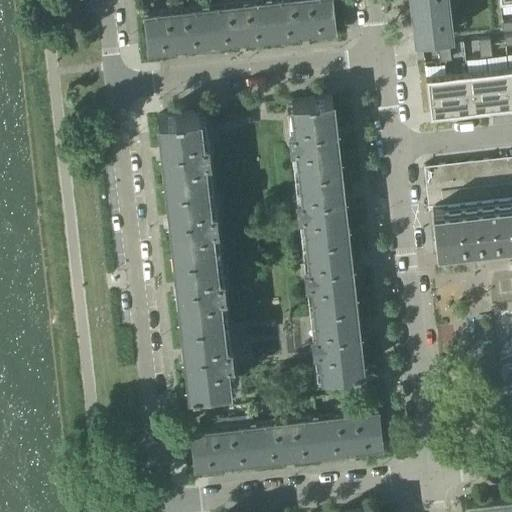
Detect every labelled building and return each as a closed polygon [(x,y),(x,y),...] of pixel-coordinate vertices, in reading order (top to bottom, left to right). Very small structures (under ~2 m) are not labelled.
[(177,31),(173,0),(171,0),(166,1),(167,11),(143,14),(147,49),(175,46),(173,31),(177,31)] [(223,0),(224,5),(206,7),(210,42),(237,39),(235,24),(239,24),(236,0),(223,0)] [(244,0),(236,0),(239,24),(243,23),(245,38),(272,35),(268,0),(267,0),(245,3),(244,0)] [(268,0),(272,35),(299,32),(297,17),(302,17),(299,0),(268,0)] [(299,0),(302,17),(306,16),(307,31),(335,28),(335,24),(334,24),(333,17),(334,17),(331,0),(299,0)] [(449,1),(409,5),(413,36),(435,33),(446,32),(453,31),(449,1)] [(206,7),(175,10),(177,31),(181,30),(183,45),(210,42),(206,7)] [(502,29),(511,28),(511,19),(501,21),(502,29)] [(478,38),(478,46),(490,45),(489,37),(478,38)] [(437,43),(438,51),(449,49),(448,41),(437,43)] [(491,53),(490,45),(478,46),(479,55),(491,53)] [(449,49),(438,51),(439,59),(450,58),(449,49)] [(497,67),(487,68),(491,106),(511,104),(511,99),(508,65),(497,67)] [(487,68),(466,70),(471,109),(491,106),(487,68)] [(466,70),(446,72),(450,111),(471,109),(466,70)] [(438,73),(425,75),(429,114),(450,111),(446,72),(438,73)] [(288,126),(289,138),(334,132),(334,128),(335,128),(335,127),(334,123),(331,103),(332,103),(331,95),(322,96),(315,97),(314,96),(308,97),(291,99),(291,102),(294,126),(288,126)] [(158,114),(162,153),(209,148),(207,135),(201,136),(198,112),(199,112),(198,110),(181,111),(174,112),(175,113),(167,114),(167,113),(158,114)] [(296,143),(299,167),(339,163),(337,151),(335,139),(334,132),(289,138),(290,143),(296,143)] [(162,153),(166,182),(206,178),(203,153),(209,153),(209,148),(162,153)] [(506,157),(489,159),(492,184),(509,182),(506,157)] [(489,159),(473,161),(476,186),(492,184),(489,159)] [(473,161),(456,162),(459,187),(475,186),(476,186),(473,161)] [(423,164),(426,191),(458,188),(459,187),(456,162),(428,166),(428,164),(423,164)] [(295,194),(297,206),(342,201),(342,196),(342,195),(342,191),(341,191),(339,167),(339,163),(299,167),(302,193),(295,194)] [(166,182),(170,220),(216,215),(215,203),(208,204),(206,178),(166,182)] [(511,212),(509,182),(492,184),(498,236),(511,234),(511,212)] [(492,184),(476,186),(475,186),(481,238),(498,236),(492,184)] [(459,187),(458,188),(464,240),(481,238),(475,186),(459,187)] [(458,188),(426,191),(428,208),(432,208),(436,243),(464,240),(458,188)] [(304,210),(306,235),(346,231),(345,219),(344,219),(343,207),(342,201),(297,206),(297,211),(304,210)] [(170,220),(173,250),(213,246),(210,221),(217,220),(216,215),(170,220)] [(303,262),(304,273),(350,268),(349,263),(350,263),(349,258),(346,235),(347,235),(346,231),(306,235),(309,261),(303,262)] [(173,250),(177,287),(224,282),(222,271),(216,272),(213,246),(173,250)] [(311,278),(314,304),(354,299),(352,286),(351,275),(350,275),(350,268),(304,273),(305,279),(311,278)] [(177,287),(181,318),(221,314),(218,289),(224,288),(224,282),(177,287)] [(311,329),(312,342),(357,337),(357,331),(357,326),(354,303),(354,299),(314,304),(317,329),(311,329)] [(181,318),(185,356),(231,351),(230,338),(224,339),(221,314),(181,318)] [(357,337),(312,342),(313,346),(319,346),(322,369),(321,369),(321,372),(345,369),(352,368),(352,369),(359,368),(359,367),(362,367),(360,354),(358,342),(357,337)] [(231,351),(185,356),(189,387),(191,386),(191,387),(198,386),(198,385),(205,384),(205,385),(229,382),(229,380),(228,380),(226,356),(232,355),(231,351)] [(338,414),(316,416),(319,451),(361,446),(358,412),(354,412),(353,401),(337,403),(338,414)] [(291,408),(284,409),(288,455),(319,451),(316,416),(292,419),(291,408)] [(276,421),(253,424),(256,458),(288,455),(284,409),(275,410),(276,421)] [(378,409),(358,412),(361,446),(370,445),(370,446),(382,444),(381,441),(380,433),(378,409)] [(225,462),(221,416),(213,417),(214,428),(190,431),(194,466),(205,464),(225,462)] [(229,416),(221,416),(225,462),(256,458),(253,424),(230,426),(229,416)] [(511,511),(511,496),(495,499),(496,511),(511,511)] [(496,511),(495,499),(465,502),(465,504),(466,504),(467,511),(496,511)]
